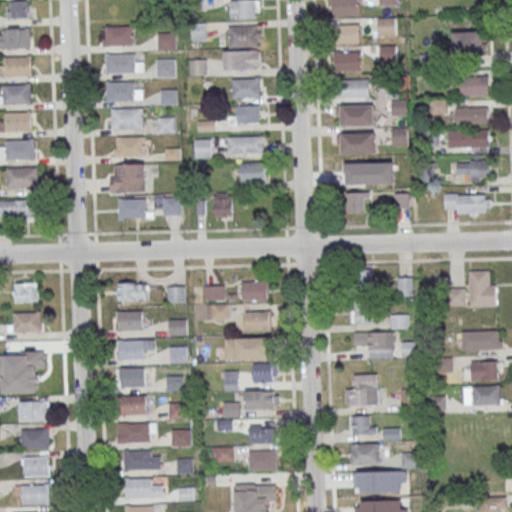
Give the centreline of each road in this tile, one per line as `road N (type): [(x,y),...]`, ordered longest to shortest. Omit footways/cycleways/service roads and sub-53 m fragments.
road 1 (residential): [(89,511),(66,0)]
road 2 (residential): [(313,511),(293,0)]
road 3 (residential): [(511,241),(0,254)]
